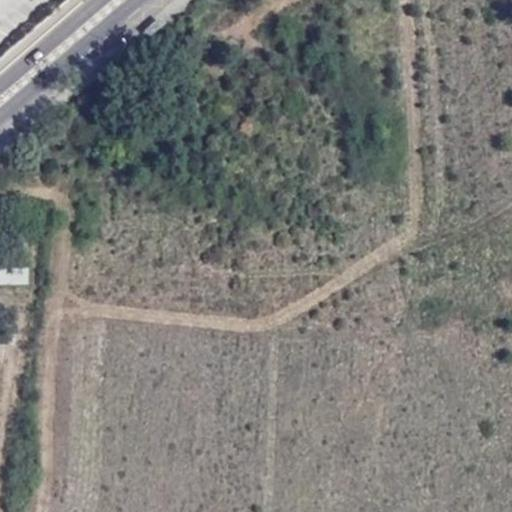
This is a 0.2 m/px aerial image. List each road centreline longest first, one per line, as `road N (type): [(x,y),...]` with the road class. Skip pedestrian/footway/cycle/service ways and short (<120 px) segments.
road 1 (secondary): [(0,114),(139,0)]
road 2 (secondary): [(95,0),(0,83)]
